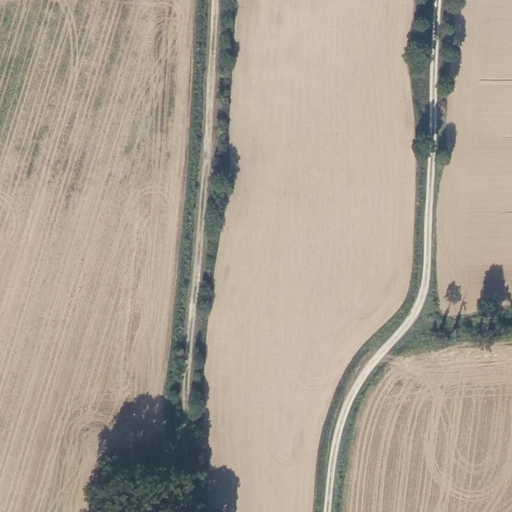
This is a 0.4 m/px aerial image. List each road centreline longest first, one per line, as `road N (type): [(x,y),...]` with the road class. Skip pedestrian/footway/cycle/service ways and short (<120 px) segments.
road 1 (unclassified): [(321,511),(331,441),(357,376),(411,315),(424,271),(437,0)]
road 2 (track): [(186,511),(185,392),(216,0)]
